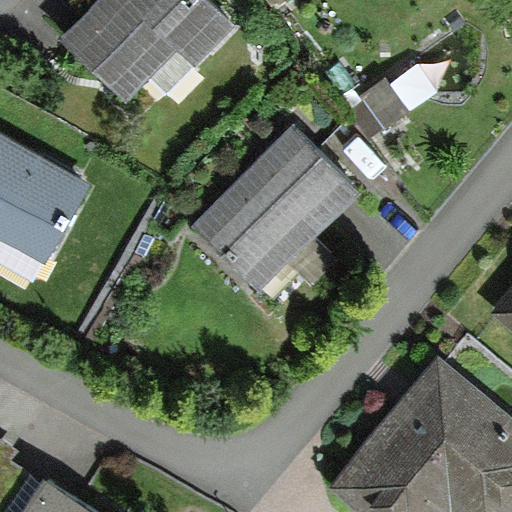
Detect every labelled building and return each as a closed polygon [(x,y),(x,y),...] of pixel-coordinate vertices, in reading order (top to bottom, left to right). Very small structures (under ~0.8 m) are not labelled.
[(205,0),(102,0),(70,35),(129,89),(170,44),(192,64),(230,22),(205,0)] [(380,82),(359,97),(377,124),(398,109),(380,82)] [(287,131),(196,225),(259,286),(350,191),(287,131)] [(82,179),(0,132),(0,222),(43,247),(82,179)] [(511,299),(502,312),(511,320),(511,299)] [(511,426),(433,366),(343,484),(380,511),(430,511),(444,495),(466,511),(491,511),(511,485),(511,426)] [(12,452),(0,445),(0,505),(16,476),(3,470),(12,452)] [(81,511),(45,487),(27,511),(81,511)]
